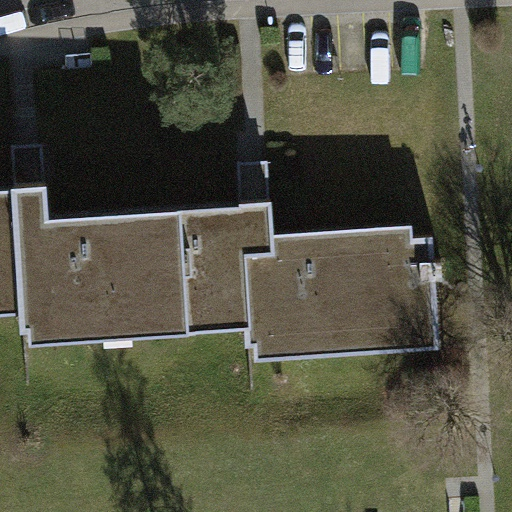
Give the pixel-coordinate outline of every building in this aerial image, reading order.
[(31,183),(47,182),(44,142),(13,145),(16,184),(31,183)] [(239,161),(241,201),(256,201),(270,200),(268,160),(239,161)] [(247,343),(253,343),(246,246),(244,246),(242,215),(50,227),(49,214),(47,182),(31,183),(16,184),(16,198),(0,198),(0,295),(20,294),(21,308),(22,326),(32,326),(245,312),(246,325),(247,343)] [(0,198),(16,198),(16,184),(0,184),(0,198)] [(241,201),(242,215),(244,246),(246,246),(253,343),(256,343),(439,331),(433,235),(413,236),(275,245),(275,233),(272,200),(270,200),(256,201),(241,201)] [(241,201),(49,214),(50,227),(242,215),(241,201)] [(412,224),(275,233),(275,245),(413,236),(412,224)] [(20,294),(0,295),(0,308),(21,308),(20,294)] [(32,339),(246,325),(245,312),(32,326),(32,339)] [(439,331),(256,343),(257,356),(440,345),(439,331)]
